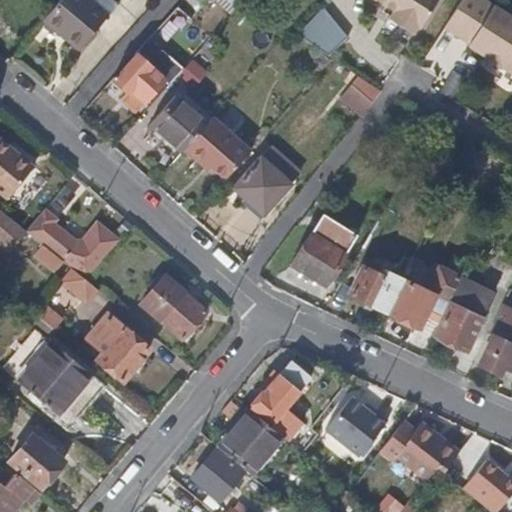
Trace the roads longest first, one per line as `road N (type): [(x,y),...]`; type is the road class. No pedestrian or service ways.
road 1 (residential): [(0,80),(267,315)]
road 2 (unknown): [(226,279),(406,66)]
road 3 (residential): [(267,315),(511,431)]
road 4 (residential): [(105,511),(267,315)]
